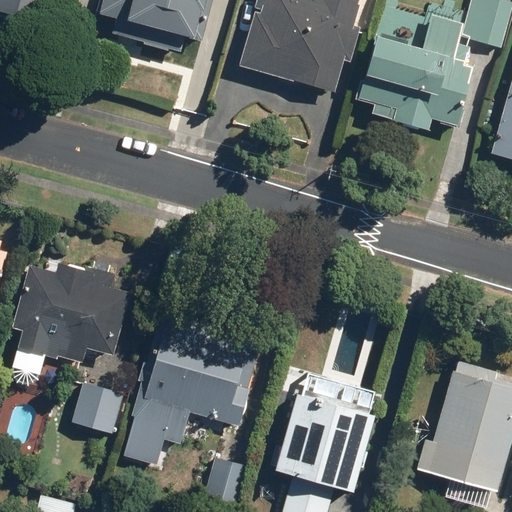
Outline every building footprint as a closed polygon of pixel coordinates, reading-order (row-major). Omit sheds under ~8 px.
[(83,0),(0,0),(0,18),(75,36),(83,0)] [(202,0),(127,0),(124,16),(193,36),(202,0)] [(363,0),(259,0),(245,59),(338,91),(363,0)] [(471,0),(471,10),(443,0),(395,0),(369,107),(459,129),(488,47),(503,48),(511,12),(511,2),(503,0),(471,0)] [(511,83),(496,145),(511,149),(511,83)] [(69,275),(33,263),(13,341),(104,363),(127,293),(130,285),(69,275)] [(256,344),(161,317),(123,452),(172,466),(187,415),(232,428),(256,344)] [(511,428),(511,389),(453,371),(424,464),(493,487),(511,428)] [(377,394),(296,373),(277,463),(349,486),(377,394)] [(123,393),(76,380),(63,422),(110,436),(123,393)] [(242,463),(216,458),(209,497),(235,501),(242,463)] [(75,511),(78,502),(36,493),(32,511),(75,511)] [(499,511),(463,502),(460,511),(499,511)]
